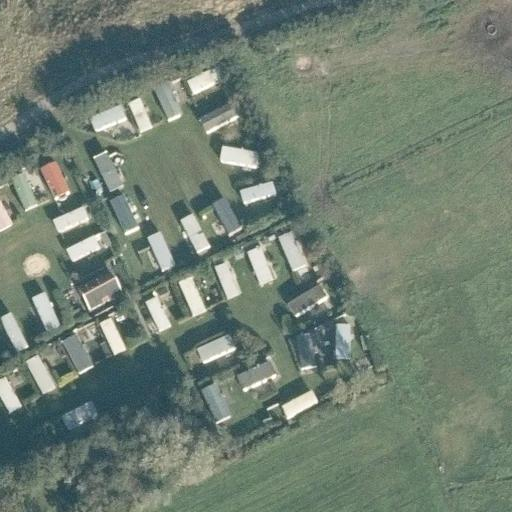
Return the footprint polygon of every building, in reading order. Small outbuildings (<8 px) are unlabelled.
[(192,97),(224,81),(218,69),(186,85),(192,97)] [(179,76),(170,80),(173,86),(182,82),(179,76)] [(182,118),(167,86),(152,92),(167,125),(182,118)] [(231,88),(225,90),(229,99),(234,96),(231,88)] [(134,95),(125,99),(127,104),(137,100),(134,95)] [(115,102),(104,107),(106,112),(117,108),(115,102)] [(153,131),(141,102),(129,107),(141,136),(153,131)] [(239,119),(231,106),(199,123),(206,136),(239,119)] [(127,122),(122,109),(91,121),(96,134),(127,122)] [(252,131),(247,134),(251,142),(255,140),(256,140),(252,131)] [(262,145),(257,148),(263,160),(268,158),(262,145)] [(256,171),(258,157),(222,151),(220,165),(256,171)] [(125,190),(109,156),(95,162),(111,196),(125,190)] [(56,203),(71,196),(56,166),(41,172),(56,203)] [(24,216),(38,210),(24,177),(10,183),(24,216)] [(278,177),(274,180),(278,188),(282,185),(278,177)] [(98,183),(92,185),(96,194),(102,191),(98,183)] [(242,208),(276,198),(272,186),(239,195),(242,208)] [(140,232),(125,199),(111,206),(126,238),(140,232)] [(240,232),(224,202),(211,209),(228,239),(240,232)] [(0,234),(12,229),(0,206),(0,234)] [(90,222),(85,210),(54,224),(59,235),(90,222)] [(209,251),(192,218),(179,225),(196,257),(209,251)] [(297,225),(287,229),(290,234),(299,230),(297,225)] [(114,229),(109,232),(113,240),(118,238),(114,229)] [(105,236),(101,238),(105,247),(110,245),(105,236)] [(176,269),(162,236),(148,241),(163,275),(176,269)] [(245,236),(236,241),(238,245),(247,240),(245,236)] [(305,270),(291,236),(277,242),(292,276),(305,270)] [(73,265),(100,251),(95,240),(67,254),(73,265)] [(256,243),(244,248),(247,255),(259,251),(256,243)] [(259,289),(273,283),(261,251),(247,257),(259,289)] [(243,252),(234,256),(236,261),(245,257),(243,252)] [(207,255),(198,259),(201,264),(209,259),(207,255)] [(228,304),(239,299),(226,267),(215,272),(228,304)] [(104,283),(102,280),(79,293),(90,314),(122,297),(112,278),(104,283)] [(194,320),(207,314),(192,282),(179,287),(194,320)] [(294,322),(326,301),(319,289),(286,310),(294,322)] [(166,292),(157,297),(160,302),(169,297),(166,292)] [(48,336),(61,330),(46,296),(32,302),(48,336)] [(160,336),(172,330),(158,301),(146,307),(160,336)] [(65,312),(58,315),(64,327),(70,324),(65,312)] [(79,314),(70,319),(74,325),(75,325),(83,320),(79,314)] [(17,356),(29,350),(12,317),(0,323),(17,356)] [(114,359),(127,353),(112,323),(100,329),(114,359)] [(310,323),(302,328),(304,331),(312,327),(310,323)] [(330,326),(321,330),(323,335),(332,331),(330,326)] [(335,363),(350,363),(350,329),(335,329),(335,363)] [(238,352),(232,338),(198,354),(204,367),(238,352)] [(316,371),(310,338),(295,341),(301,374),(316,371)] [(95,371),(78,339),(64,346),(81,378),(95,371)] [(63,350),(58,353),(62,361),(67,359),(63,350)] [(108,351),(103,353),(107,362),(112,359),(108,351)] [(44,399),(56,392),(39,360),(26,367),(44,399)] [(259,363),(251,367),(253,371),(261,366),(259,363)] [(245,395),(278,379),(272,366),(238,381),(245,395)] [(15,368),(6,372),(8,377),(17,372),(15,368)] [(0,401),(9,417),(20,411),(3,381),(0,383),(0,401)] [(218,428),(232,421),(217,388),(202,395),(218,428)] [(317,407),(311,395),(280,411),(286,422),(317,407)] [(68,434),(99,418),(92,405),(62,421),(68,434)] [(271,421),(263,425),(265,430),(273,426),(271,421)] [(219,434),(214,436),(218,444),(223,442),(219,434)]
